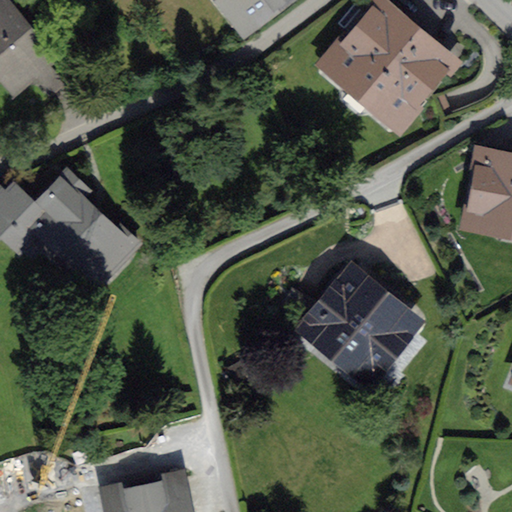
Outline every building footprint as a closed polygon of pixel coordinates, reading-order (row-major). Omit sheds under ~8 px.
[(275,0),(230,0),(247,22),(275,0)] [(50,92),(63,81),(44,58),(47,55),(5,5),(0,9),(0,66),(14,84),(31,69),(50,92)] [(445,61),(380,6),(333,62),(398,117),(445,61)] [(511,161),(485,156),(473,218),(511,225),(511,161)] [(66,174),(52,190),(48,186),(45,189),(47,191),(36,203),(31,198),(27,202),(14,189),(6,198),(0,193),(0,225),(22,246),(40,227),(83,269),(82,274),(91,283),(96,281),(99,284),(138,243),(120,225),(114,231),(77,196),(83,190),(66,174)] [(378,379),(369,372),(408,324),(349,276),(301,335),(369,390),(378,379)] [(182,511),(176,479),(111,493),(114,511),(182,511)]
